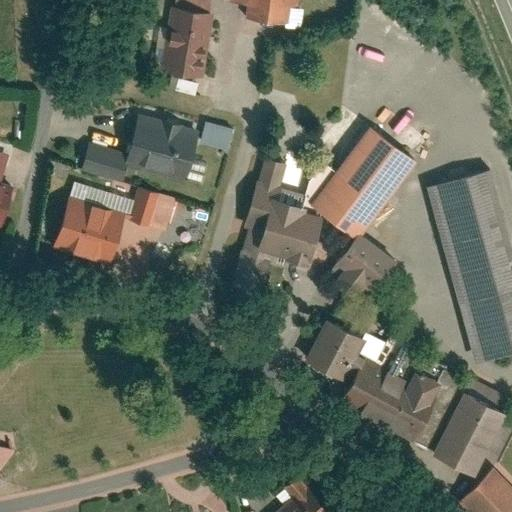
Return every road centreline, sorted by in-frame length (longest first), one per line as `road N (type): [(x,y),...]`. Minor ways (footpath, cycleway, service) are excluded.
road 1 (residential): [(302,408),(211,327),(144,298),(15,296)]
road 2 (residential): [(0,504),(183,462),(302,408)]
road 3 (residential): [(33,0),(41,137),(15,296)]
road 4 (residential): [(407,511),(302,408)]
